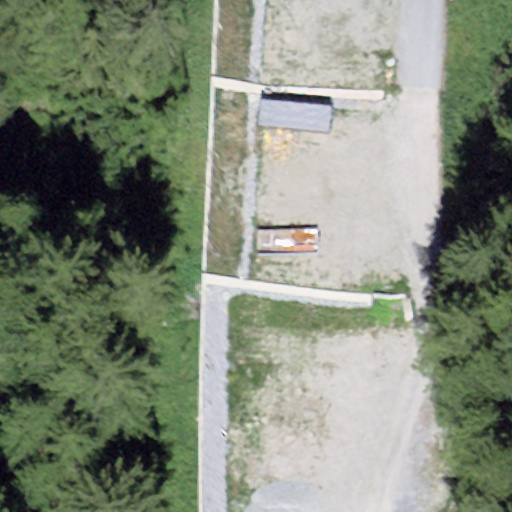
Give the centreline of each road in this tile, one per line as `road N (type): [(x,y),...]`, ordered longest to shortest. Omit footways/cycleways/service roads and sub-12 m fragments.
road 1 (primary): [(283,0),(277,511)]
road 2 (track): [(429,156),(438,511)]
